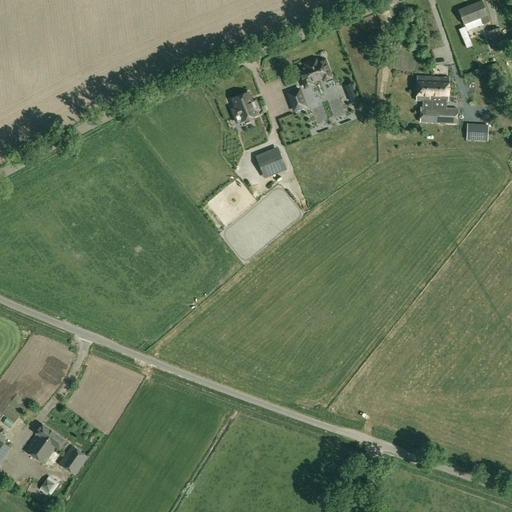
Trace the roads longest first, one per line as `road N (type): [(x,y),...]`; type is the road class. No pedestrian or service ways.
road 1 (unclassified): [(511,493),(202,383),(0,298)]
road 2 (unclassified): [(0,176),(158,92),(391,0)]
